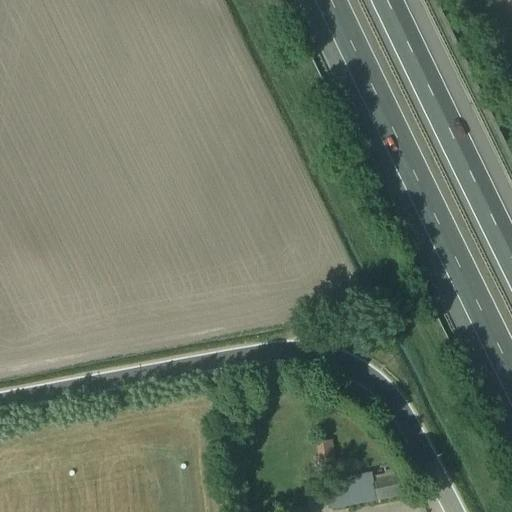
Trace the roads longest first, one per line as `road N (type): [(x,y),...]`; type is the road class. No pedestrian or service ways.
road 1 (unclassified): [(455,511),(424,448),(324,354),(227,356),(0,403)]
road 2 (motorway): [(328,0),(511,380)]
road 3 (motorway): [(511,260),(385,0)]
